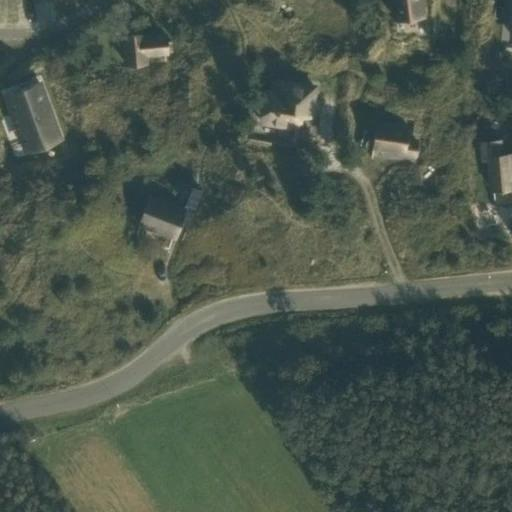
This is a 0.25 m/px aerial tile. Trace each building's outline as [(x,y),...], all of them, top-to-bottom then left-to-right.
[(422,16),(419,0),(391,0),(394,19),(422,16)] [(144,55),(166,53),(165,36),(143,38),(143,35),(123,37),(125,64),(145,63),(144,55)] [(276,80),(274,94),(269,93),(265,117),(296,122),(297,116),(309,117),(314,86),(276,80)] [(22,139),(26,150),(42,144),(59,138),(39,82),(6,94),(22,139)] [(407,127),(376,122),(372,146),(394,149),(393,156),(415,159),(418,140),(405,138),(407,127)] [(511,153),(501,155),(500,141),(482,142),(483,160),(489,159),(492,190),(511,188),(511,153)] [(195,209),(201,191),(191,187),(184,205),(195,209)] [(173,236),(183,209),(149,197),(140,224),(173,236)]
